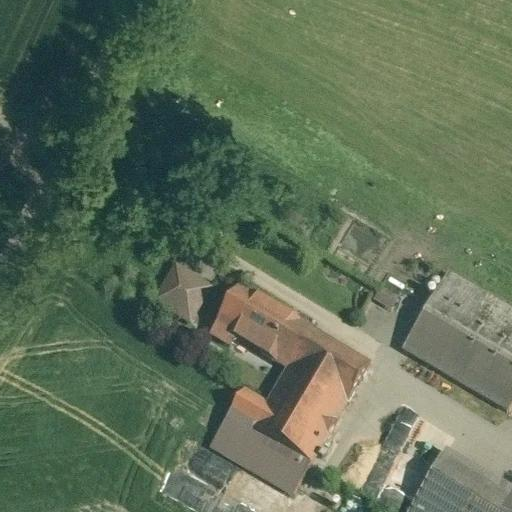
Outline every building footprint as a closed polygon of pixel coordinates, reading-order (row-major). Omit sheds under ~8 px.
[(210,291),(176,270),(155,305),(189,325),(210,291)] [(511,408),(511,314),(448,276),(403,353),(508,415),(511,408)] [(379,289),(373,302),(391,311),(397,298),(379,289)] [(370,369),(311,334),(312,334),(238,290),(210,337),(230,349),(235,340),(288,372),(268,407),(243,393),(228,419),(311,468),(347,406),(348,407),(370,369)] [(377,503),(414,415),(399,409),(362,497),(377,503)] [(311,468),(228,419),(210,449),(293,498),(311,468)] [(511,511),(511,495),(445,455),(410,511),(511,511)]
